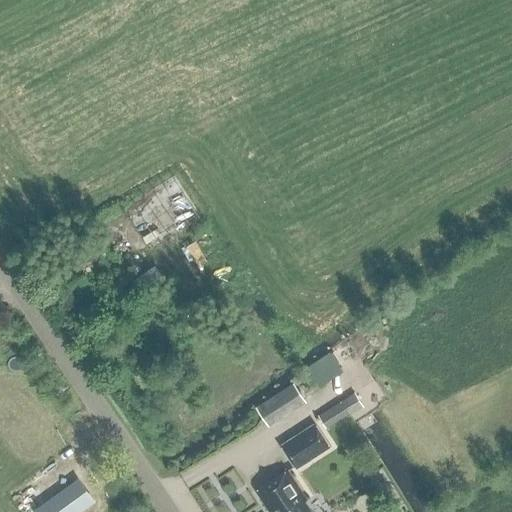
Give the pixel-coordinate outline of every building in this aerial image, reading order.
[(88,292),(91,296),(126,274),(111,251),(107,253),(99,240),(69,259),(71,263),(57,273),(74,301),(88,292)] [(154,265),(129,283),(142,302),(167,284),(154,265)] [(106,310),(100,302),(93,306),(99,315),(106,310)] [(328,351),(304,367),(317,386),(340,370),(328,351)] [(256,407),(269,427),(307,403),(294,383),(256,407)] [(354,393),(341,402),(350,416),(363,407),(354,393)] [(281,445),(295,469),(331,448),(316,424),(281,445)] [(308,503),(288,473),(257,494),(268,511),(310,511),(306,505),(308,503)] [(41,511),(82,511),(94,504),(80,484),(41,511)]
